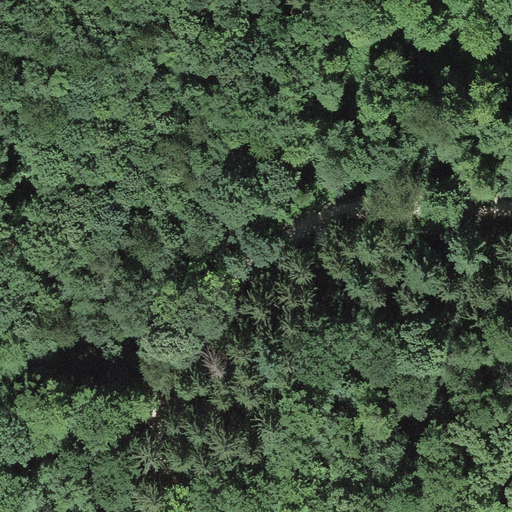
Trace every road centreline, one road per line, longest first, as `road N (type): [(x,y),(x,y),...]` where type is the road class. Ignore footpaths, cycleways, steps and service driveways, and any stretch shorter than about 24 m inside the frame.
road 1 (track): [(167,511),(150,443),(159,381),(186,334),(277,244)]
road 2 (track): [(277,244),(321,220),(414,201),(511,207)]
